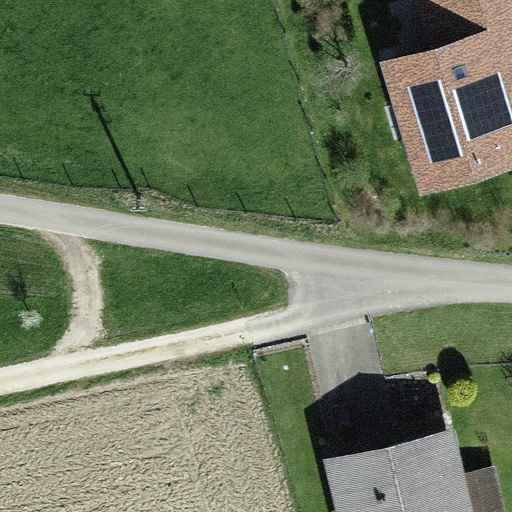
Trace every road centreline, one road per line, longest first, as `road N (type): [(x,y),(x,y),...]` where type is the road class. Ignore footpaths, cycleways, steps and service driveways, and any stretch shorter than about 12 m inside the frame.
road 1 (track): [(0,388),(309,319),(364,276)]
road 2 (unclassified): [(364,276),(134,252),(0,225)]
road 3 (residential): [(511,290),(364,276)]
